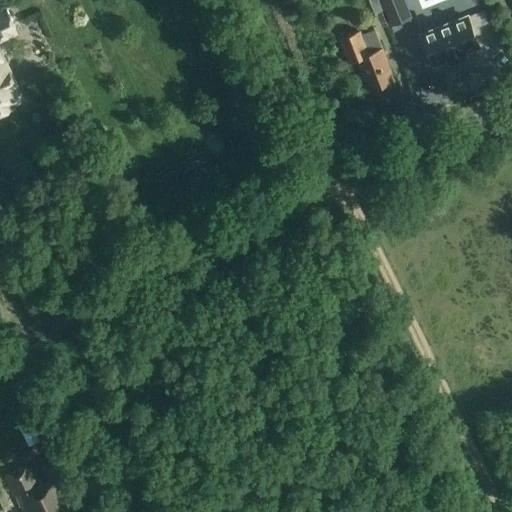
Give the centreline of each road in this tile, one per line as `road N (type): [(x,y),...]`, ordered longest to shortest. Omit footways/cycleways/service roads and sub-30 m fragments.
road 1 (unclassified): [(0,358),(173,249),(511,109)]
road 2 (track): [(63,315),(160,511)]
